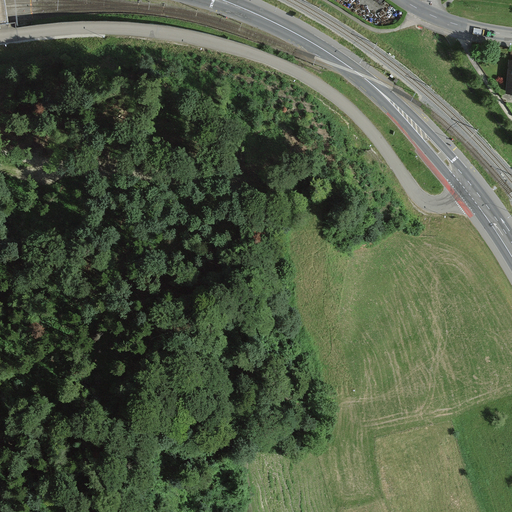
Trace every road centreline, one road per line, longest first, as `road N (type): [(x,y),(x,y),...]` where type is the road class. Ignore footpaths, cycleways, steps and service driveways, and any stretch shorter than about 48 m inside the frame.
road 1 (unclassified): [(472,188),(441,204),(421,198),(347,106),(253,53),(142,30),(0,37)]
road 2 (primary): [(227,0),(285,23),(363,72),(472,188)]
road 3 (track): [(0,154),(288,193)]
road 4 (track): [(202,181),(172,148),(149,137),(0,106)]
